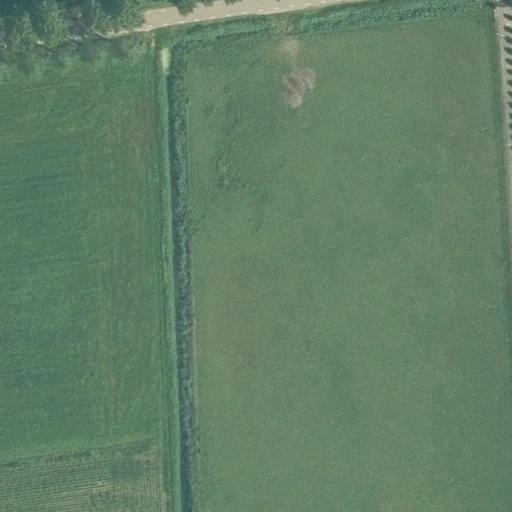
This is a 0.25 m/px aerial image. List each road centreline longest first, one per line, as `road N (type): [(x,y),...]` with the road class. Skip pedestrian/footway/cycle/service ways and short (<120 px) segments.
road 1 (unclassified): [(302,0),(0,39)]
road 2 (unknown): [(502,0),(511,164)]
